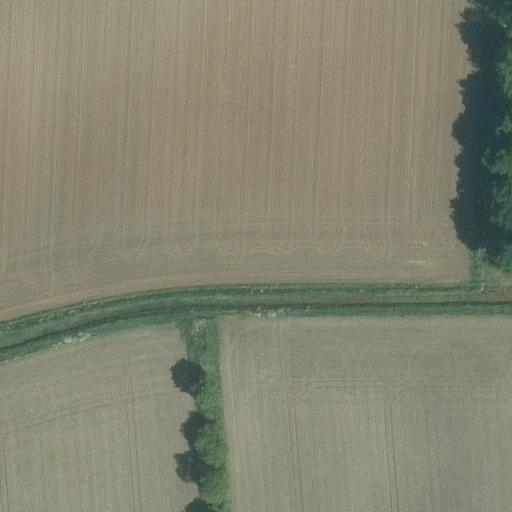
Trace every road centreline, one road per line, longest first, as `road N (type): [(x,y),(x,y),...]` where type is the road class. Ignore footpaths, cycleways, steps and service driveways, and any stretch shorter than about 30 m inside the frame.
road 1 (track): [(503,284),(156,291),(0,326)]
road 2 (track): [(503,284),(511,118)]
